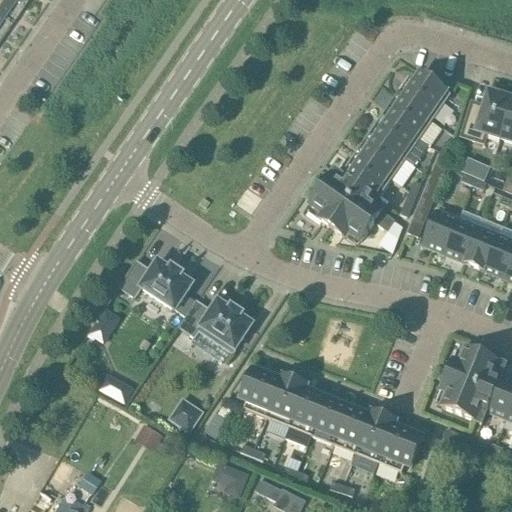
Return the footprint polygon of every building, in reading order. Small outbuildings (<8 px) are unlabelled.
[(28,5),(20,0),(0,0),(0,19),(12,28),(28,5)] [(0,44),(12,28),(0,19),(0,44)] [(433,124),(452,98),(415,72),(396,98),(433,124)] [(501,141),(511,107),(511,101),(508,101),(509,96),(491,90),(483,116),(470,112),(462,139),(484,146),(487,137),(501,141)] [(420,143),(433,124),(396,98),(383,118),(420,143)] [(511,107),(501,141),(511,144),(511,107)] [(383,118),(369,137),(406,163),(414,169),(428,149),(420,143),(383,118)] [(392,183),(406,163),(369,137),(355,157),(392,183)] [(444,168),(453,146),(446,142),(408,236),(419,240),(448,170),(444,168)] [(342,177),(379,202),(392,183),(355,157),(342,177)] [(331,178),(321,193),(347,211),(361,190),(342,177),(338,183),(331,178)] [(476,182),(465,177),(462,183),(473,188),(476,182)] [(511,180),(510,179),(503,193),(511,196),(511,180)] [(476,182),(473,188),(484,193),(487,186),(476,182)] [(414,184),(410,195),(417,198),(421,187),(414,184)] [(361,190),(347,211),(372,229),(374,226),(388,235),(396,224),(382,214),(387,208),(379,202),(361,190)] [(347,211),(321,193),(311,208),(324,217),(320,223),(333,231),(347,211)] [(410,195),(405,206),(412,209),(417,198),(410,195)] [(511,211),(511,207),(511,202),(502,199),(500,206),(511,211)] [(405,206),(401,217),(408,220),(412,209),(405,206)] [(347,211),(333,231),(345,240),(349,234),(362,243),(372,229),(347,211)] [(445,257),(465,265),(479,232),(483,222),(463,214),(459,224),(445,257)] [(424,248),(445,257),(459,224),(437,215),(424,248)] [(465,265),(485,273),(499,240),(479,232),(465,265)] [(485,273),(505,282),(511,264),(511,246),(499,240),(485,273)] [(142,291),(176,313),(194,286),(182,278),(183,276),(172,269),(171,271),(159,263),(152,273),(137,263),(119,290),(136,301),(142,291)] [(194,340),(199,334),(234,356),(253,327),(241,319),(243,316),(232,309),(230,311),(218,304),(212,314),(197,304),(198,303),(197,303),(178,331),(179,332),(180,331),(194,340)] [(101,309),(88,336),(104,343),(116,317),(101,309)] [(471,388),(483,359),(466,352),(460,367),(454,364),(448,378),(471,388)] [(499,366),(483,359),(471,388),(494,397),(501,381),(494,378),(499,366)] [(252,374),(241,402),(247,404),(245,410),(244,412),(262,419),(268,422),(285,380),(279,377),(255,368),(254,369),(252,374)] [(471,388),(448,378),(442,393),(449,395),(443,410),(459,417),(471,388)] [(285,380),(268,422),(272,423),(287,429),(290,430),(307,389),(303,387),(285,380)] [(488,414),(507,422),(511,410),(511,385),(501,381),(494,397),(488,414)] [(133,392),(119,384),(112,397),(126,405),(133,392)] [(459,417),(482,426),(487,414),(488,414),(494,397),(471,388),(459,417)] [(290,430),(286,442),(308,451),(312,439),(329,397),(328,397),(307,389),(290,430)] [(329,397),(312,439),(334,448),(351,406),(329,397)] [(190,436),(203,416),(183,402),(170,422),(190,436)] [(351,406),(334,448),(335,449),(356,457),(373,415),(352,407),(351,406)] [(373,415),(356,457),(360,458),(378,466),(395,424),(376,417),(373,415)] [(216,416),(204,434),(213,440),(224,422),(216,416)] [(395,424),(378,466),(384,468),(402,476),(405,468),(411,470),(422,443),(425,437),(425,436),(401,426),(395,424)] [(144,428),(134,444),(153,456),(163,439),(144,428)] [(447,432),(442,443),(449,445),(454,434),(447,432)] [(454,434),(449,445),(456,448),(461,437),(454,434)] [(468,440),(461,437),(456,448),(463,451),(468,440)] [(468,440),(463,451),(470,454),(475,443),(468,440)] [(437,442),(434,451),(445,455),(448,446),(437,442)] [(489,445),(484,456),(491,459),(496,448),(489,445)] [(168,451),(159,446),(155,452),(164,458),(168,451)] [(244,448),(241,455),(252,459),(255,452),(244,448)] [(496,448),(491,459),(498,462),(502,453),(503,451),(496,448)] [(434,451),(431,460),(442,464),(445,455),(434,451)] [(255,452),(252,459),(263,464),(266,457),(255,452)] [(498,462),(496,467),(509,472),(511,466),(511,457),(502,453),(498,462)] [(431,460),(428,469),(439,473),(442,464),(431,460)] [(220,465),(213,481),(229,488),(226,495),(240,501),(250,477),(220,465)] [(428,469),(425,478),(436,482),(439,473),(428,469)] [(299,475),(287,471),(284,478),(296,483),(299,475)] [(79,489),(90,496),(99,482),(89,475),(79,489)] [(310,480),(299,475),(296,483),(307,487),(310,480)] [(425,478),(422,487),(433,491),(436,482),(425,478)] [(261,483),(255,494),(266,499),(271,488),(261,483)] [(344,489),(332,485),(330,492),(341,496),(344,489)] [(41,494),(51,501),(56,492),(46,486),(41,494)] [(422,487),(419,496),(430,500),(433,491),(422,487)] [(341,496),(353,499),(355,492),(344,489),(341,496)] [(30,511),(47,511),(53,502),(51,501),(41,494),(30,511)] [(419,496),(416,505),(427,509),(430,500),(419,496)]
